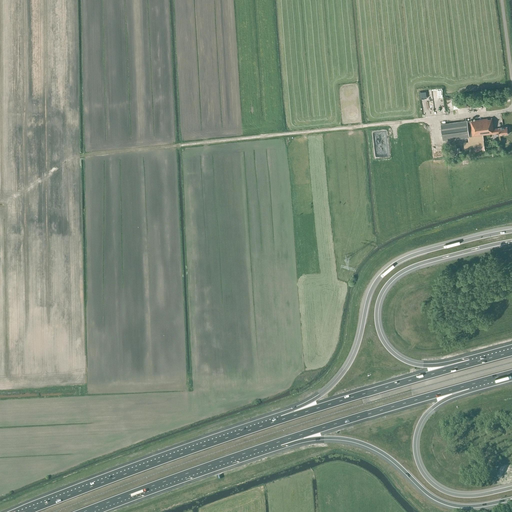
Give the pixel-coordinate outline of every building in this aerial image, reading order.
[(492,118),(470,121),(473,136),(483,135),(494,133),(494,129),(492,118)] [(467,120),(440,124),(443,141),(468,138),(473,137),(473,136),(470,121),(467,121),(467,120)] [(498,128),(494,129),(494,133),(499,133),(499,135),(508,134),(507,126),(498,128)] [(485,150),(483,135),(473,136),(473,137),(468,138),(468,141),(463,142),(465,153),(485,150)] [(460,156),(460,147),(454,148),(454,151),(451,151),(452,157),(460,156)]
